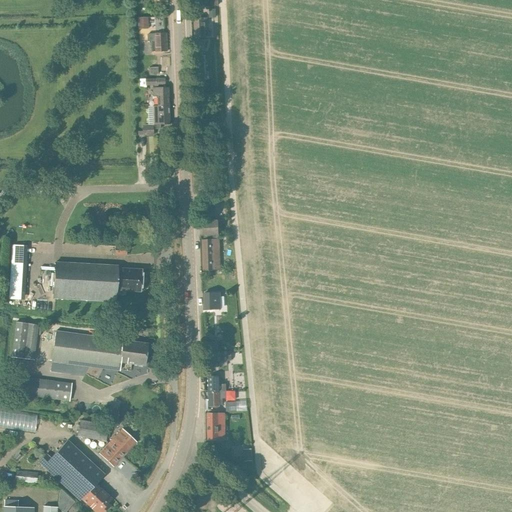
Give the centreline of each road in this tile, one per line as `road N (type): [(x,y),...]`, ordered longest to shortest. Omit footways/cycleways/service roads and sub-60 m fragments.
road 1 (track): [(221,0),(238,285),(259,463),(294,511)]
road 2 (residential): [(179,456),(172,440),(169,191),(184,191)]
road 3 (secondary): [(179,456),(192,373),(184,191)]
road 4 (secondary): [(184,191),(177,0)]
